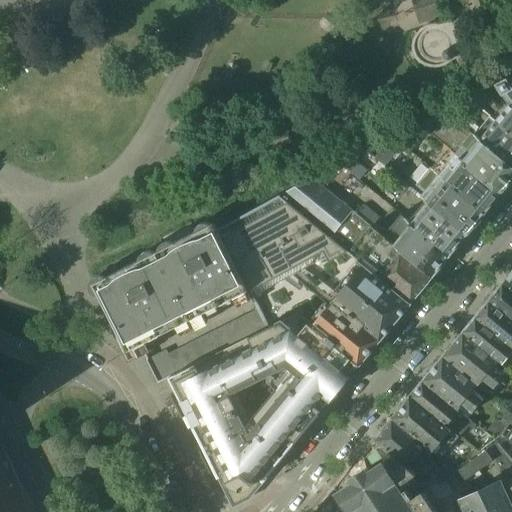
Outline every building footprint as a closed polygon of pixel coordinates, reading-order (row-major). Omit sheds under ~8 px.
[(452,60),(458,58),(464,55),(460,43),(452,18),(438,23),(435,23),(431,24),(429,24),(426,25),(424,27),(422,28),(420,30),(419,32),(417,35),(416,37),(415,39),(415,42),(415,45),(415,47),(415,50),(416,52),(417,55),(419,57),(420,59),(422,61),(424,62),(426,64),(429,65),(431,66),(435,66),(439,66),(442,66),(445,64),(447,64),(450,62),(452,60)] [(511,78),(500,85),(505,96),(511,96),(511,97),(511,101),(511,78)] [(511,101),(496,118),(511,131),(511,101)] [(511,131),(496,118),(488,128),(481,138),(511,163),(511,131)] [(475,133),(458,154),(503,192),(511,180),(511,163),(481,138),(475,133)] [(401,147),(394,142),(378,153),(389,161),(401,147)] [(450,182),(486,212),(503,192),(458,154),(455,158),(441,175),(450,182)] [(355,159),(347,169),(360,179),(368,170),(355,159)] [(468,234),(486,212),(450,182),(441,175),(424,197),(431,203),(432,203),(468,234)] [(370,223),(314,176),(282,194),(279,195),(410,303),(434,275),(381,231),(370,223)] [(250,497),(410,303),(279,195),(218,228),(269,324),(170,377),(190,415),(197,411),(209,437),(202,440),(234,505),(250,497)] [(451,254),(468,234),(432,203),(431,203),(415,224),(451,254)] [(384,228),(381,231),(434,275),(451,254),(415,224),(403,214),(389,232),(384,228)] [(170,377),(269,324),(218,228),(215,222),(211,224),(208,222),(205,222),(201,223),(198,225),(197,228),(196,231),(195,232),(155,252),(152,251),(148,250),(145,251),(142,254),(140,257),(140,260),(106,277),(105,276),(93,282),(99,294),(100,294),(112,318),(121,334),(133,328),(149,361),(159,382),(170,377)] [(511,289),(505,283),(490,301),(511,318),(511,289)] [(477,317),(511,346),(511,318),(490,301),(477,317)] [(511,346),(477,317),(465,331),(499,359),(508,367),(511,362),(511,346)] [(499,380),(501,378),(505,373),(495,364),(499,359),(465,331),(455,343),(499,380)] [(455,343),(444,356),(479,383),(483,378),(493,387),(499,380),(455,343)] [(444,356),(434,368),(479,404),(482,400),(472,391),(479,383),(444,356)] [(434,368),(424,380),(458,408),(461,404),(472,412),(479,404),(434,368)] [(472,421),(458,408),(424,380),(411,396),(457,434),(460,436),(472,421)] [(501,392),(506,386),(502,382),(497,388),(501,392)] [(439,455),(457,434),(411,396),(393,418),(427,445),(433,450),(439,455)] [(511,411),(510,410),(502,420),(509,426),(511,422),(511,421),(511,411)] [(375,440),(394,455),(411,469),(413,466),(411,464),(427,445),(393,418),(375,440)] [(511,459),(497,440),(486,448),(487,450),(506,476),(511,484),(511,459)] [(343,511),(511,511),(511,501),(501,479),(461,499),(462,500),(448,508),(443,501),(454,494),(446,483),(437,466),(425,479),(411,469),(394,455),(372,469),(369,466),(353,476),(355,480),(340,489),(351,507),(343,511)] [(511,484),(506,476),(501,479),(511,501),(511,484)]
